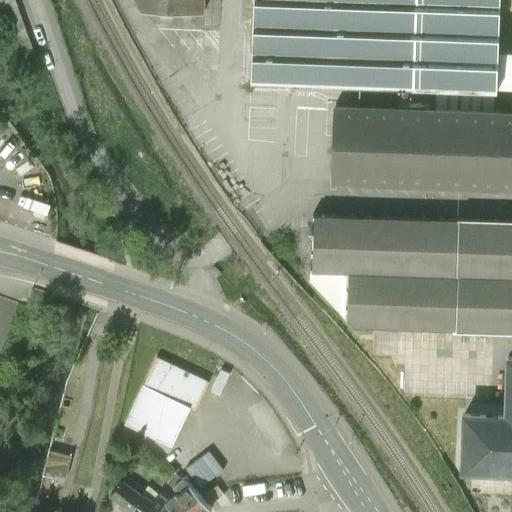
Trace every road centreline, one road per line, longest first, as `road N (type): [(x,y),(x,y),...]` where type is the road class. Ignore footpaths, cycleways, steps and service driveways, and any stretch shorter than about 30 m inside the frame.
road 1 (residential): [(208,322),(189,268),(92,152),(35,0)]
road 2 (secondary): [(352,485),(268,364),(208,322)]
road 3 (secondary): [(208,322),(0,250)]
